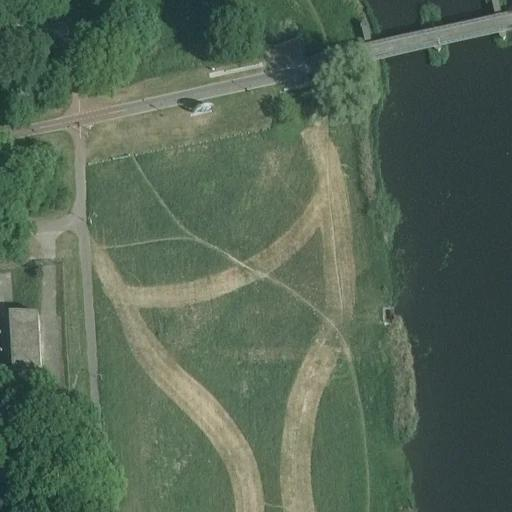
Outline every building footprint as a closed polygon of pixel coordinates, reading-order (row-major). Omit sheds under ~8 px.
[(506,37),(506,36),(498,1),(499,1),(499,0),(490,0),(490,1),(490,3),(491,3),(499,37),(500,38),(500,39),(501,40),(502,41),(503,42),(504,42),(505,41),(505,40),(506,39),(506,38),(506,37)] [(377,66),(376,64),(368,30),(370,29),(369,28),(369,27),(368,25),(366,24),(365,24),(364,23),(363,24),(362,26),(361,27),(361,29),(360,30),(360,32),(362,31),(370,66),(370,67),(371,68),(371,69),(372,70),(373,70),(374,71),(375,70),(376,69),(376,68),(376,67),(377,66)] [(437,31),(433,29),(431,33),(435,51),(439,53),(441,49),(437,31)] [(298,44),(307,84),(308,85),(309,86),(310,86),(311,86),(312,86),(313,85),(313,84),(313,83),(304,42),(304,41),(303,41),(302,40),(301,40),(300,41),(299,42),(298,43),(298,44)] [(13,373),(23,372),(41,372),(38,314),(10,316),(13,373)]
